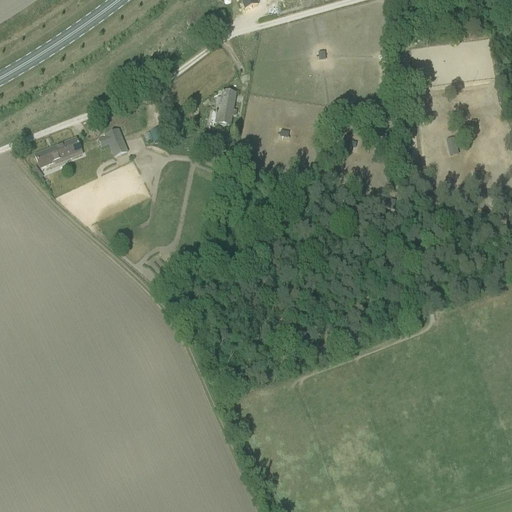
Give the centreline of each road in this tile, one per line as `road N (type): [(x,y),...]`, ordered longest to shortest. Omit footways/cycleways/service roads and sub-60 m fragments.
road 1 (track): [(356,0),(242,30),(137,96),(0,150)]
road 2 (primary): [(0,77),(117,0)]
